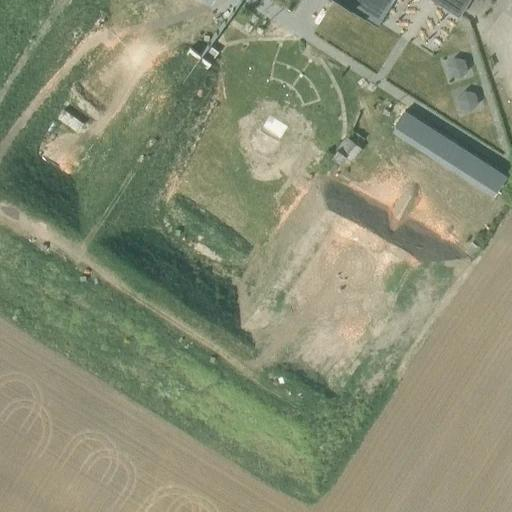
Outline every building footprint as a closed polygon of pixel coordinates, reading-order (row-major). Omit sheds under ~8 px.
[(292,22),(305,0),(285,0),(277,14),(292,22)] [(393,0),(360,0),(384,15),(393,0)] [(436,70),(420,86),(433,98),(448,81),(436,70)] [(396,96),(392,103),(410,115),(415,108),(396,96)] [(350,162),(360,150),(346,139),(336,152),(336,151),(331,159),(338,165),(343,158),(350,162)] [(308,254),(325,258),(331,233),(314,229),(308,254)] [(472,243),(465,252),(473,257),(479,248),(472,243)]
